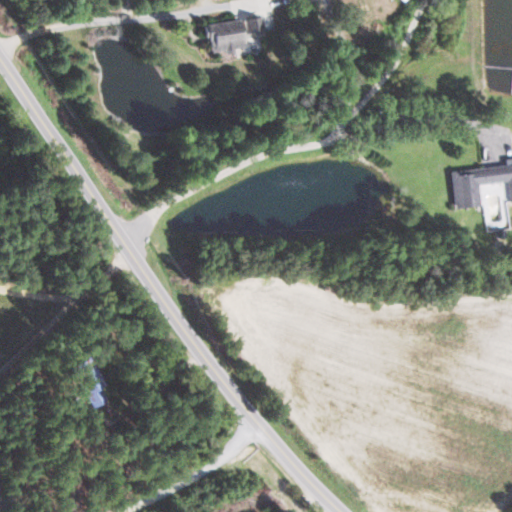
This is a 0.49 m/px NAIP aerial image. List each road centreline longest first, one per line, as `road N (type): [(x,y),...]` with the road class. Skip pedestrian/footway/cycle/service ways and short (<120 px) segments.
road 1 (secondary): [(337,511),(228,397),(0,68)]
road 2 (residential): [(122,245),(158,205),(218,170),(382,129)]
